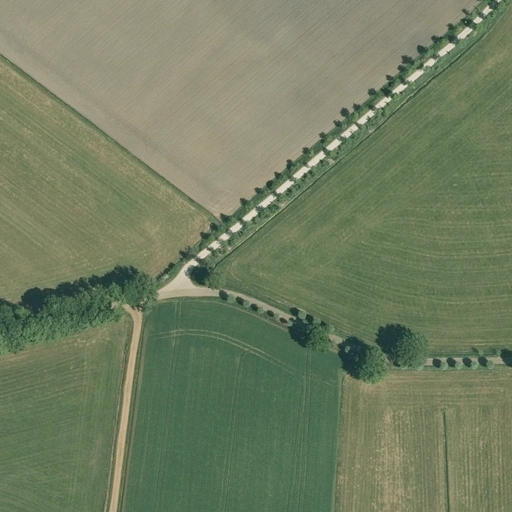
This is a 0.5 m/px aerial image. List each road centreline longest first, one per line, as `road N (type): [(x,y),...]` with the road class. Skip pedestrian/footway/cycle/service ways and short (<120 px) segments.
road 1 (unclassified): [(174,290),(191,265),(496,0)]
road 2 (unclassified): [(511,360),(386,359),(228,293),(174,290)]
road 3 (track): [(132,301),(112,511)]
road 4 (unclassified): [(174,290),(0,335)]
